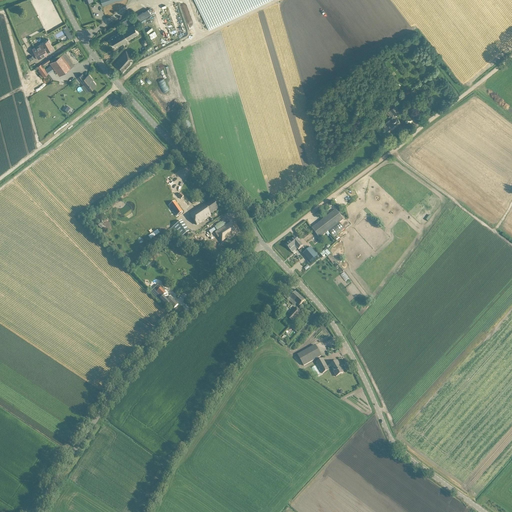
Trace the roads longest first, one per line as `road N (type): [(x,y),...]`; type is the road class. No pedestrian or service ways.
road 1 (unclassified): [(36,511),(128,377),(264,244)]
road 2 (unclassified): [(483,511),(399,448),(343,339),(264,244)]
road 3 (unclassified): [(264,244),(234,202),(103,68),(65,0)]
road 4 (unclassified): [(264,244),(511,49)]
